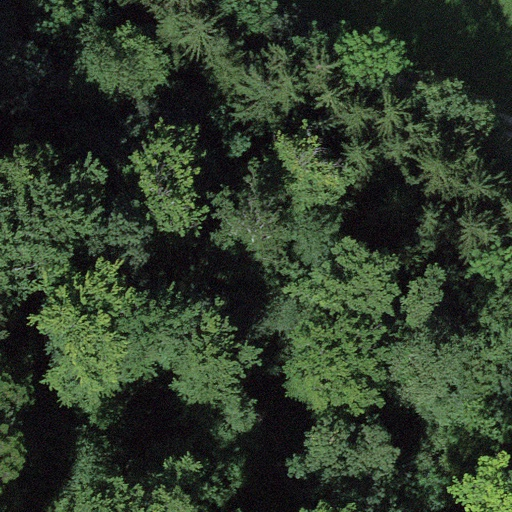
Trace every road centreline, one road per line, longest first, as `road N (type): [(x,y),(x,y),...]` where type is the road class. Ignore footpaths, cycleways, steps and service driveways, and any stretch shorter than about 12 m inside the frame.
road 1 (track): [(0,178),(154,295),(231,369),(347,511)]
road 2 (track): [(511,139),(368,106),(173,0)]
